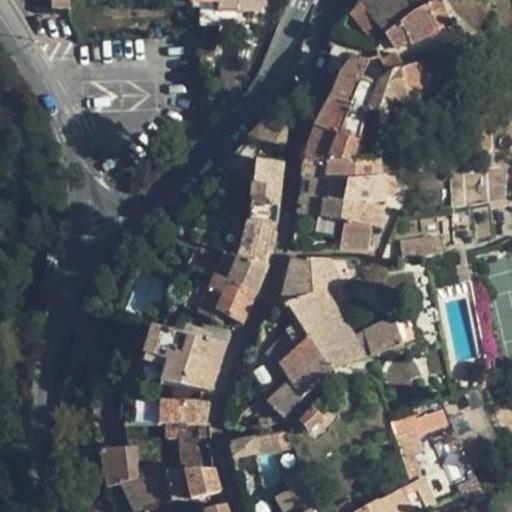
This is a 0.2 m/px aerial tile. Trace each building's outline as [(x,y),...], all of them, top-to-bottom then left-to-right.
[(51,0),(52,8),(60,9),(59,0),(51,0)] [(59,0),(60,9),(70,9),(69,0),(59,0)] [(189,12),(188,0),(170,0),(171,11),(189,12)] [(188,0),(189,12),(199,12),(216,13),(215,0),(188,0)] [(236,25),(237,20),(236,5),(240,5),(239,0),(215,0),(216,13),(199,12),(199,32),(219,33),(218,27),(236,25)] [(239,0),(240,5),(236,5),(237,20),(259,19),(259,12),(265,11),(264,0),(239,0)] [(403,0),(402,0),(360,0),(357,5),(378,30),(385,38),(393,51),(408,44),(410,47),(437,34),(436,31),(427,7),(421,10),(411,15),(403,0)] [(415,0),(402,0),(403,0),(411,15),(421,10),(415,0)] [(440,0),(427,7),(436,31),(450,26),(440,0)] [(357,5),(349,16),(367,38),(378,30),(357,5)] [(451,28),(450,26),(436,31),(437,34),(443,50),(464,42),(457,26),(451,28)] [(382,65),(387,74),(389,74),(406,68),(394,55),(382,65)] [(339,77),(330,100),(364,113),(372,91),(358,85),(368,63),(353,58),(339,77)] [(419,63),(406,68),(389,74),(376,83),(372,91),(364,113),(365,113),(386,120),(392,104),(396,106),(401,102),(408,101),(406,94),(423,91),(424,88),(425,82),(419,63)] [(230,89),(231,106),(245,92),(240,77),(239,68),(223,69),(224,88),(230,89)] [(330,100),(314,130),(357,143),(365,113),(364,113),(330,100)] [(463,110),(447,114),(449,131),(468,128),(463,110)] [(285,148),(287,128),(259,121),(245,137),(285,148)] [(303,160),(325,167),(329,157),(353,163),(357,143),(314,130),(303,160)] [(378,161),(353,163),(329,157),(325,167),(322,182),(345,185),(346,184),(382,180),(379,164),(378,161)] [(302,181),(322,182),(325,167),(303,160),(302,181)] [(395,166),(395,162),(379,164),(382,180),(383,180),(392,180),(395,166)] [(254,164),(248,223),(276,226),(282,166),(254,164)] [(383,180),(382,180),(346,184),(345,185),(342,203),(347,204),(382,206),(382,195),(383,180)] [(396,185),(392,180),(383,180),(382,195),(394,195),(396,185)] [(300,199),(342,203),(345,185),(322,182),(302,181),(300,199)] [(321,219),(344,223),(347,204),(342,203),(300,199),(298,216),(321,219)] [(380,230),(382,206),(347,204),(344,223),(339,251),(368,251),(371,229),(380,230)] [(269,259),(276,226),(248,223),(237,259),(266,268),(269,259)] [(400,243),(402,260),(441,256),(440,238),(400,243)] [(202,247),(213,251),(216,243),(205,239),(202,247)] [(196,249),(184,274),(198,277),(208,254),(196,249)] [(470,284),(466,266),(464,253),(457,254),(460,267),(455,268),(458,285),(470,284)] [(435,271),(433,257),(426,258),(433,290),(443,288),(440,270),(435,271)] [(266,268),(237,259),(227,284),(255,296),(266,268)] [(278,307),(272,310),(276,318),(279,317),(287,312),(294,321),(329,370),(401,349),(394,324),(392,319),(369,330),(353,337),(324,293),(320,262),(289,262),(278,307)] [(363,280),(356,262),(320,262),(324,293),(353,337),(369,330),(344,286),(363,280)] [(184,274),(177,270),(171,283),(179,286),(184,274)] [(241,326),(255,296),(227,284),(213,279),(208,289),(197,315),(214,322),(217,315),(225,319),(241,326)] [(183,309),(197,315),(208,289),(194,283),(183,309)] [(279,317),(285,328),(294,321),(287,312),(279,317)] [(222,326),(225,319),(217,315),(214,322),(222,326)] [(412,318),(394,324),(401,349),(419,343),(412,318)] [(266,404),(286,420),(302,398),(332,376),(329,370),(294,321),(285,328),(281,330),(285,335),(264,357),(275,362),(286,379),(266,404)] [(134,383),(173,389),(209,394),(224,345),(150,329),(134,383)] [(158,423),(157,401),(136,402),(136,423),(158,423)] [(173,405),(173,425),(206,427),(209,404),(189,403),(173,405)] [(321,423),(311,409),(298,424),(307,435),(321,423)] [(389,424),(410,485),(423,505),(413,511),(428,511),(435,509),(421,478),(412,456),(422,452),(417,439),(445,430),(439,414),(414,422),(412,417),(389,424)] [(179,439),(183,472),(213,471),(209,428),(206,427),(173,425),(165,425),(165,439),(179,439)] [(279,451),(277,436),(228,446),(231,462),(279,451)] [(137,511),(153,507),(139,479),(138,469),(135,447),(99,451),(108,489),(120,486),(134,511),(137,511)] [(154,466),(138,469),(139,479),(156,475),(154,466)] [(213,471),(183,472),(189,501),(212,495),(219,493),(213,471)] [(189,501),(183,472),(169,472),(165,473),(171,501),(189,501)] [(171,501),(165,473),(156,475),(139,479),(153,507),(168,502),(171,501)] [(274,500),(280,511),(314,511),(302,473),(283,482),(288,492),(274,500)] [(459,487),(463,500),(467,503),(482,498),(474,480),(459,487)] [(413,511),(423,505),(410,485),(396,494),(378,503),(377,502),(358,511),(413,511)] [(332,510),(333,511),(354,511),(349,502),(332,510)]
